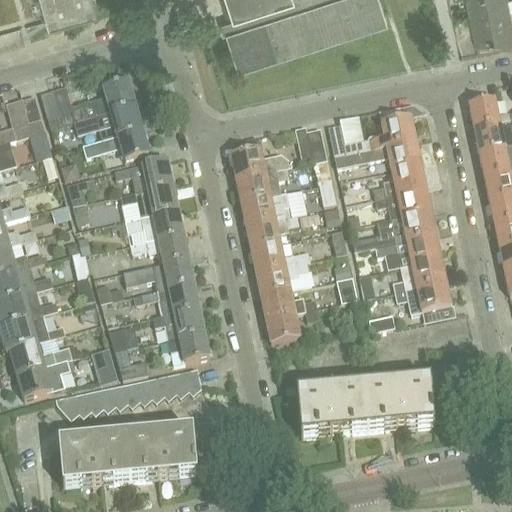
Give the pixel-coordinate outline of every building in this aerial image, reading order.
[(0,0),(0,23),(47,10),(49,17),(98,3),(97,0),(0,0)] [(226,0),(233,21),(224,24),(239,71),(387,24),(379,0),(226,0)] [(511,0),(467,0),(471,20),(509,11),(511,9),(511,0)] [(511,23),(509,11),(471,20),(478,51),(511,44),(511,23)] [(66,93),(54,97),(60,120),(48,123),(51,135),(75,128),(136,111),(129,86),(104,93),(107,101),(80,109),(81,112),(72,114),(66,93)] [(41,100),(48,123),(60,120),(54,97),(41,100)] [(36,102),(23,106),(29,129),(42,125),(36,102)] [(475,135),(501,129),(510,127),(510,128),(511,127),(511,117),(499,120),(496,105),(470,111),(475,135)] [(0,137),(0,151),(46,139),(42,125),(29,129),(23,106),(6,111),(13,134),(0,137)] [(102,134),(106,146),(143,135),(136,111),(75,128),(79,141),(102,134)] [(379,118),(381,129),(384,143),(345,151),(340,131),(329,133),(334,157),(336,165),(417,148),(412,123),(403,125),(400,113),(379,118)] [(501,129),(475,135),(480,158),(509,152),(511,151),(511,127),(510,128),(510,127),(501,129)] [(295,136),(300,159),(303,171),(314,168),(314,169),(327,167),(320,135),(306,138),(305,133),(295,136)] [(87,165),(122,155),(126,167),(150,160),(143,135),(106,146),(84,152),(87,165)] [(422,171),(417,148),(336,165),(338,175),(359,170),(360,173),(366,172),(366,169),(389,164),(393,177),(422,171)] [(511,176),(511,167),(509,152),(480,158),(485,182),(511,176)] [(231,162),(236,185),(287,174),(291,173),(291,169),(280,161),(263,164),(261,156),(231,162)] [(52,162),(42,165),(48,184),(57,181),(52,162)] [(0,177),(17,173),(14,165),(0,168),(0,177)] [(137,199),(174,191),(168,166),(116,178),(118,186),(134,183),(137,199)] [(319,192),(332,190),(327,167),(314,169),(319,192)] [(374,206),(427,195),(422,171),(393,177),(394,185),(383,188),(384,192),(371,195),(374,206)] [(236,185),(241,208),(281,200),(278,187),(289,185),(287,174),(236,185)] [(511,176),(485,182),(490,206),(511,201),(511,176)] [(67,192),(73,213),(87,210),(84,199),(96,195),(93,185),(67,192)] [(0,204),(23,197),(20,187),(4,191),(3,187),(0,188),(0,204)] [(332,190),(319,192),(324,212),(336,209),(332,190)] [(174,191),(137,199),(122,202),(123,211),(138,208),(142,223),(179,215),(174,191)] [(432,218),(427,195),(374,206),(375,214),(387,212),(390,227),(432,218)] [(295,197),(281,200),(241,208),(246,233),(285,224),(297,222),(295,212),(298,212),(295,197)] [(511,201),(490,206),(495,230),(511,226),(511,201)] [(62,212),(51,216),(55,228),(66,225),(71,223),(67,211),(62,212)] [(86,211),(73,214),(78,232),(91,229),(86,211)] [(0,230),(4,229),(31,222),(28,213),(13,217),(12,214),(0,216),(0,230)] [(337,213),(324,216),(327,232),(340,230),(337,213)] [(145,237),(147,248),(184,240),(179,215),(142,223),(127,227),(127,229),(119,230),(121,240),(129,238),(130,240),(145,237)] [(354,259),(375,254),(437,241),(432,218),(390,227),(392,238),(352,247),(354,259)] [(358,221),(348,223),(350,234),(360,233),(358,221)] [(251,256),(281,250),(279,242),(289,240),(288,235),(300,233),(297,222),(285,224),(246,233),(251,256)] [(511,226),(495,230),(501,254),(511,251),(511,226)] [(4,229),(0,230),(0,256),(6,255),(22,251),(38,246),(35,237),(20,241),(19,237),(7,241),(4,229)] [(341,236),(331,239),(336,261),(346,259),(341,236)] [(184,240),(147,248),(132,252),(134,260),(149,257),(150,261),(158,259),(160,268),(164,267),(165,270),(190,265),(184,240)] [(442,265),(437,241),(375,254),(377,263),(398,259),(401,274),(413,271),(442,265)] [(87,242),(78,244),(82,261),(91,259),(87,242)] [(77,248),(67,250),(70,260),(80,258),(77,248)] [(284,265),(281,250),(251,256),(256,280),(286,274),(296,272),(308,269),(310,268),(308,260),(284,265)] [(0,256),(0,282),(17,278),(30,274),(45,270),(42,261),(26,265),(25,261),(22,251),(6,255),(0,256)] [(511,251),(501,254),(506,278),(511,276),(511,251)] [(76,279),(89,275),(85,262),(81,263),(80,259),(71,261),(76,279)] [(137,277),(123,279),(125,288),(125,292),(150,287),(156,286),(158,297),(195,290),(190,265),(165,270),(137,277)] [(447,289),(442,265),(413,271),(415,284),(392,288),(393,290),(383,292),(384,300),(395,298),(395,300),(447,289)] [(310,279),(308,269),(296,272),(286,274),(256,280),(261,303),(291,297),(289,285),(298,283),(298,281),(310,279)] [(350,270),(334,273),(337,285),(352,282),(350,270)] [(0,282),(0,309),(25,302),(37,299),(52,295),(49,286),(34,290),(33,287),(21,291),(17,278),(0,282)] [(362,296),(373,294),(371,281),(360,283),(362,296)] [(88,284),(76,288),(80,299),(91,295),(88,284)] [(352,284),(336,287),(341,309),(357,306),(352,284)] [(411,321),(423,318),(452,312),(447,289),(395,300),(397,308),(407,306),(411,321)] [(107,290),(96,293),(100,308),(112,305),(107,290)] [(142,301),(134,303),(136,312),(144,310),(160,306),(164,322),(200,315),(195,290),(158,297),(142,301)] [(296,321),(307,319),(318,316),(316,307),(304,309),(304,305),(293,307),(291,297),(261,303),(266,327),(296,321)] [(25,302),(0,309),(0,320),(4,334),(43,323),(59,318),(56,310),(41,314),(40,311),(37,299),(25,302)] [(83,311),(87,324),(98,326),(93,309),(83,311)] [(164,322),(153,325),(155,335),(166,332),(169,347),(205,339),(200,315),(164,322)] [(103,319),(107,332),(120,329),(117,316),(103,319)] [(320,326),(318,316),(307,319),(309,329),(320,326)] [(392,320),(369,325),(371,338),(395,333),(392,320)] [(296,321),(266,327),(271,350),(301,344),(296,321)] [(47,338),(43,323),(4,334),(0,334),(0,336),(6,359),(11,358),(39,351),(66,343),(63,333),(47,338)] [(114,359),(127,356),(122,335),(109,338),(114,359)] [(205,339),(169,347),(171,359),(174,372),(186,369),(211,364),(205,339)] [(39,351),(11,358),(18,382),(46,374),(72,367),(70,358),(69,355),(54,359),(42,362),(39,351)] [(109,355),(91,360),(100,392),(118,387),(109,355)] [(130,368),(127,356),(114,359),(117,371),(130,368)] [(430,379),(431,387),(435,425),(459,423),(455,377),(451,377),(450,364),(429,366),(430,379)] [(46,374),(18,382),(25,407),(53,399),(48,382),(74,375),(73,371),(72,367),(46,374)] [(120,373),(122,386),(148,380),(145,367),(120,373)] [(176,381),(190,398),(194,402),(203,394),(198,376),(176,381)] [(182,405),(190,398),(176,381),(165,383),(178,400),(182,405)] [(170,408),(178,400),(165,383),(152,386),(165,403),(170,408)] [(294,384),(280,386),(282,401),(296,399),(294,384)] [(152,386),(139,389),(153,405),(158,410),(165,403),(152,386)] [(436,431),(435,425),(431,387),(365,393),(369,437),(436,431)] [(145,413),(153,405),(139,389),(126,392),(141,408),(145,413)] [(141,408),(126,392),(114,394),(129,411),(133,416),(141,408)] [(302,443),(369,437),(365,393),(298,399),(302,443)] [(114,394),(103,397),(116,414),(120,418),(129,411),(114,394)] [(108,421),(116,414),(103,397),(90,399),(104,416),(108,421)] [(96,423),(104,416),(90,399),(78,402),(92,418),(96,423)] [(66,405),(80,421),(84,425),(92,418),(78,402),(66,405)] [(73,428),(80,421),(66,405),(57,407),(59,412),(73,428)] [(193,438),(197,477),(222,474),(218,428),(193,430),(193,438)] [(197,482),(197,477),(193,438),(126,444),(130,488),(197,482)] [(64,494),(130,488),(126,444),(60,450),(64,494)]
